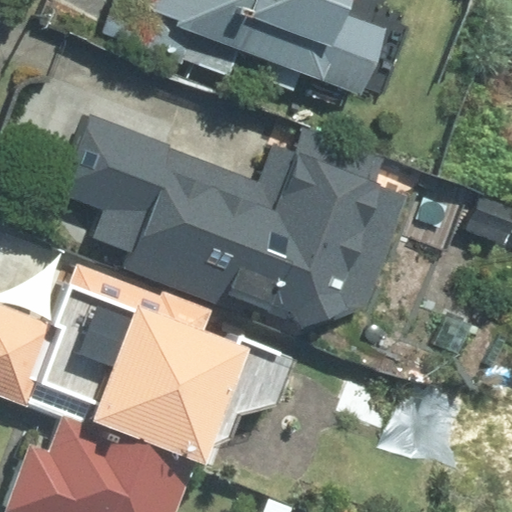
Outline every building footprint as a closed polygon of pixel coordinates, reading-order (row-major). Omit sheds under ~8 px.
[(134,0),(133,5),(264,55),(254,82),(299,99),(308,75),(353,92),(379,26),(343,13),(348,0),(134,0)] [(170,134),(124,237),(338,330),(397,197),(357,180),(367,156),(293,123),(269,177),(170,134)] [(104,339),(0,300),(0,401),(177,466),(224,341),(193,330),(200,310),(150,292),(142,313),(117,303),(104,339)] [(44,449),(18,440),(0,488),(0,511),(163,511),(176,477),(51,430),(44,449)] [(294,511),(297,504),(258,485),(247,511),(294,511)]
